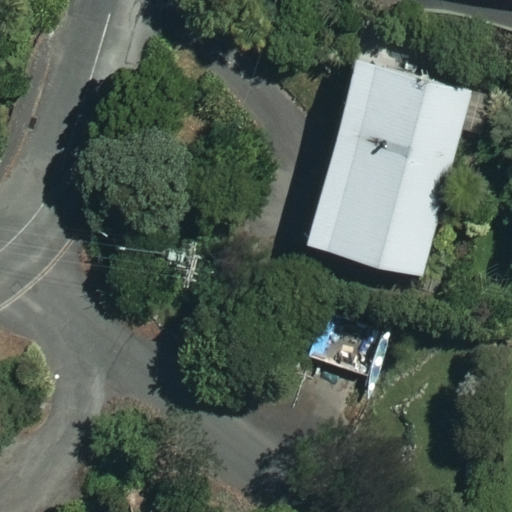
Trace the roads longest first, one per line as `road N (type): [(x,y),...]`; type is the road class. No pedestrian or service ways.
road 1 (residential): [(320,511),(2,252)]
road 2 (residential): [(2,252),(63,162),(114,0)]
